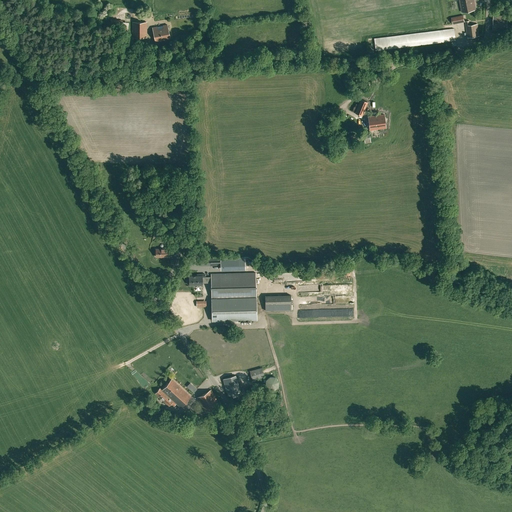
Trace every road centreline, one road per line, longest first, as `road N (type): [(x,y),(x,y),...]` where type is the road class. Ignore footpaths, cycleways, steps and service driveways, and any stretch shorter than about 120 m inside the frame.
road 1 (unclassified): [(264,511),(261,478),(213,380),(137,271),(30,77)]
road 2 (unclassified): [(30,77),(431,63),(486,45)]
road 3 (track): [(294,289),(294,323),(356,321),(354,270),(369,257),(369,241)]
